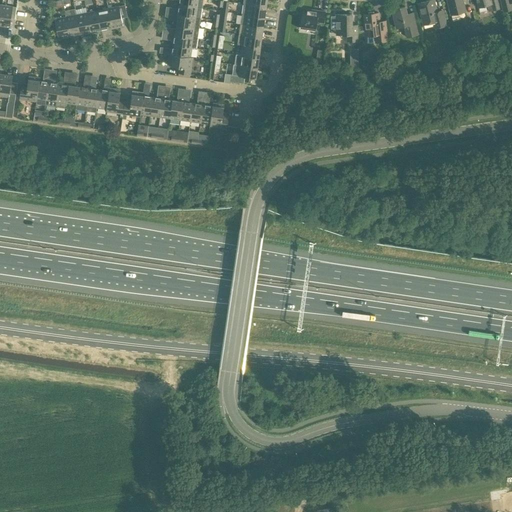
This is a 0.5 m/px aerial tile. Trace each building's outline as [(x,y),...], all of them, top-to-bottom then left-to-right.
[(433,0),(431,0),(418,3),(423,25),(434,22),(435,28),(446,25),(442,10),(437,12),(433,0)] [(462,0),(447,0),(451,15),(465,11),(462,0)] [(475,0),(478,7),(487,5),(489,11),(499,9),(497,0),(475,0)] [(511,0),(500,0),(504,12),(511,9),(511,7),(511,2),(511,0)] [(243,4),(242,14),(265,18),(266,8),(243,4)] [(2,5),(0,15),(0,25),(7,26),(7,25),(10,26),(12,13),(16,13),(17,7),(2,5)] [(176,12),(175,14),(201,18),(203,8),(198,7),(180,5),(178,12),(176,12)] [(119,6),(108,8),(112,29),(120,27),(120,26),(123,25),(119,6)] [(405,6),(392,10),(396,28),(404,26),(407,37),(418,34),(414,16),(408,17),(405,6)] [(108,8),(98,10),(102,31),(112,29),(108,8)] [(301,8),(298,28),(316,30),(317,22),(324,23),(326,12),(301,8)] [(98,10),(87,13),(91,33),(102,31),(98,10)] [(87,13),(76,15),(81,35),(91,33),(87,13)] [(379,13),(364,15),(366,36),(379,35),(379,39),(387,38),(386,26),(380,27),(379,13)] [(175,14),(175,17),(178,17),(177,25),(200,28),(201,18),(175,14)] [(240,24),(245,25),(263,28),(265,18),(242,14),(240,24)] [(352,14),(336,15),(336,35),(346,34),(346,42),(358,41),(358,27),(352,27),(352,14)] [(76,15),(66,17),(70,37),(81,35),(76,15)] [(66,17),(55,19),(58,38),(62,37),(62,39),(70,37),(66,17)] [(474,21),(468,22),(471,34),(477,32),(474,21)] [(173,32),(172,34),(198,38),(200,28),(177,25),(176,32),(173,32)] [(245,25),(244,35),(262,38),(263,28),(245,25)] [(172,34),(172,37),(175,37),(174,45),(192,48),(197,48),(198,38),(172,34)] [(239,34),(237,44),(242,45),(260,48),(262,38),(244,35),(239,34)] [(170,52),(169,55),(190,58),(191,57),(192,48),(174,45),(173,52),(170,52)] [(242,45),(241,55),(259,58),(260,48),(242,45)] [(169,55),(168,65),(178,67),(177,73),(190,75),(193,57),(191,57),(190,58),(169,55)] [(241,55),(239,65),(257,68),(259,58),(241,55)] [(231,75),(230,82),(244,84),(245,77),(256,78),(257,68),(239,65),(233,65),(232,75),(231,75)] [(2,76),(0,87),(0,96),(9,97),(8,103),(7,103),(5,117),(12,118),(17,83),(12,83),(12,77),(2,76)] [(39,81),(40,78),(28,76),(27,87),(21,86),(19,99),(37,101),(37,99),(36,99),(39,81)] [(45,106),(49,79),(47,79),(46,82),(39,81),(36,99),(37,99),(37,101),(36,104),(45,106)] [(49,79),(45,106),(56,107),(59,84),(52,83),(52,80),(49,79)] [(59,84),(56,107),(66,109),(67,103),(70,82),(67,82),(67,85),(59,84)] [(70,82),(67,103),(77,105),(79,87),(71,86),(72,83),(70,82)] [(79,87),(77,105),(87,106),(90,85),(87,85),(87,88),(79,87)] [(87,106),(86,112),(96,113),(97,108),(99,90),(92,88),(92,85),(90,85),(87,106)] [(97,108),(106,109),(107,109),(110,88),(107,88),(107,91),(99,90),(97,108)] [(106,109),(106,111),(117,113),(116,118),(122,119),(123,114),(125,101),(119,100),(121,90),(110,88),(107,109),(106,109)] [(125,101),(123,114),(140,116),(141,114),(140,114),(143,93),(132,91),(131,102),(125,101)] [(140,114),(141,114),(150,115),(152,97),(145,96),(145,93),(143,93),(140,114)] [(152,97),(150,115),(160,117),(163,96),(161,95),(160,98),(152,97)] [(163,96),(160,117),(170,118),(173,100),(165,99),(165,96),(163,96)] [(173,100),(170,118),(180,120),(183,99),(181,98),(181,101),(173,100)] [(183,99),(180,120),(190,121),(193,103),(185,102),(186,99),(183,99)] [(193,103),(190,121),(200,123),(203,101),(201,101),(201,104),(193,103)] [(200,123),(210,124),(211,124),(213,106),(212,106),(206,105),(206,102),(203,101),(200,123)] [(210,124),(210,126),(226,129),(225,133),(237,134),(238,127),(227,126),(229,116),(223,115),(224,104),(213,103),(212,106),(213,106),(211,124),(210,124)]
